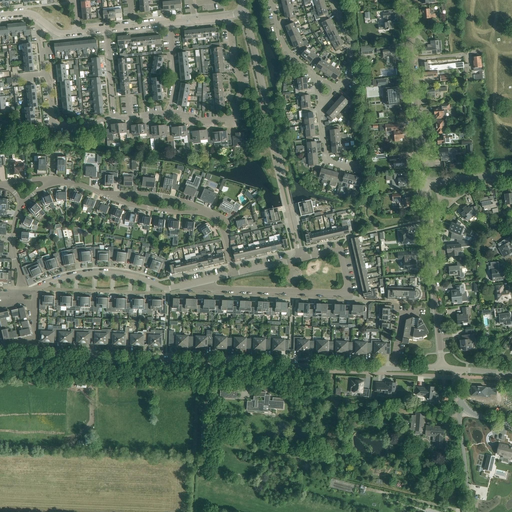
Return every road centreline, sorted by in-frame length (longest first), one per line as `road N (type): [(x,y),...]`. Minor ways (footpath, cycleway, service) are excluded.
road 1 (unclassified): [(0,354),(393,368)]
road 2 (residential): [(300,258),(244,12)]
road 3 (residential): [(300,258),(338,252),(344,291),(207,288),(199,281)]
road 4 (residential): [(441,368),(423,184)]
road 5 (residential): [(23,294),(85,273),(165,288),(199,281)]
road 6 (residential): [(228,15),(242,90),(233,117),(167,114)]
road 7 (residential): [(423,184),(411,58)]
